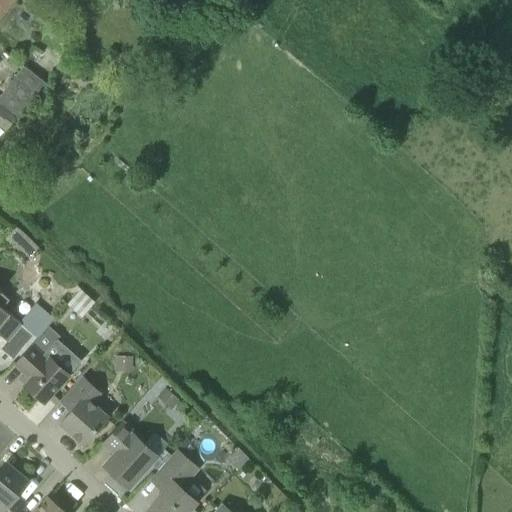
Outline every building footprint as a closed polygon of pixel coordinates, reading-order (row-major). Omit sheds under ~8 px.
[(0,0),(0,21),(15,0),(0,0)] [(24,66),(0,95),(0,102),(17,116),(48,85),(24,66)] [(0,126),(4,130),(17,116),(0,102),(0,126)] [(2,308),(9,300),(0,292),(0,335),(7,341),(21,324),(2,308)] [(44,403),(53,393),(69,375),(49,357),(47,359),(31,345),(15,364),(31,378),(24,385),(44,403)] [(83,444),(107,417),(91,402),(100,392),(82,376),(60,401),(71,411),(60,423),(83,444)] [(132,434),(133,432),(121,421),(102,443),(115,454),(104,465),(129,488),(152,462),(141,453),(146,447),(132,434)] [(156,511),(187,511),(196,502),(180,488),(198,468),(177,449),(154,475),(167,487),(150,506),(156,511)] [(0,511),(19,511),(22,509),(12,500),(28,481),(6,463),(0,470),(0,511)] [(65,511),(47,497),(35,511),(65,511)] [(231,511),(222,503),(221,504),(222,505),(215,511),(231,511)]
